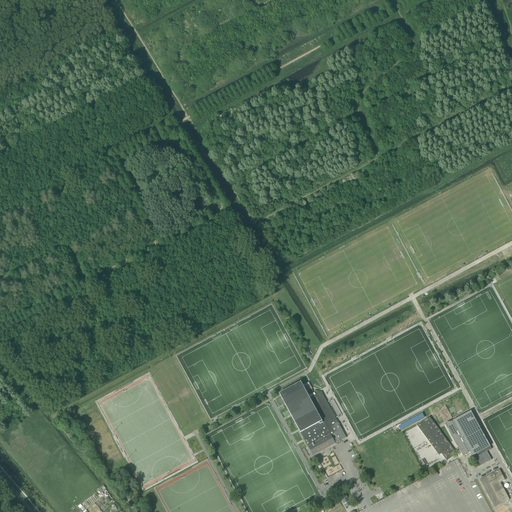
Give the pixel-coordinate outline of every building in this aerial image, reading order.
[(278,393),(298,429),(312,456),(335,443),(337,442),(340,441),(340,440),(342,439),(342,440),(346,438),(321,391),(309,397),(300,381),(278,393)] [(470,410),(452,420),(470,452),(478,467),(491,460),(487,451),(491,449),(470,410)] [(400,431),(424,418),(422,413),(398,426),(400,431)] [(426,418),(417,425),(438,455),(441,453),(446,461),(451,457),(450,455),(455,451),(448,443),(429,416),(426,418)] [(463,456),(470,452),(452,420),(445,424),(463,456)] [(499,469),(479,480),(494,507),(502,503),(509,499),(500,483),(505,480),(499,469)] [(345,494),(340,496),(342,500),(345,508),(351,505),(345,494)]
